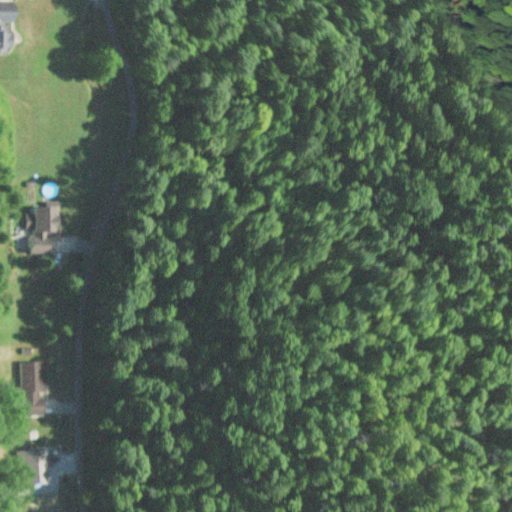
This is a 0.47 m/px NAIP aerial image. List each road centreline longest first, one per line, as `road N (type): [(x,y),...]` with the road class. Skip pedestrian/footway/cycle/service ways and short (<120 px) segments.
road 1 (residential): [(83,511),(77,410),(85,278),(121,187),(134,116),(105,0)]
road 2 (residential): [(81,493),(511,308)]
